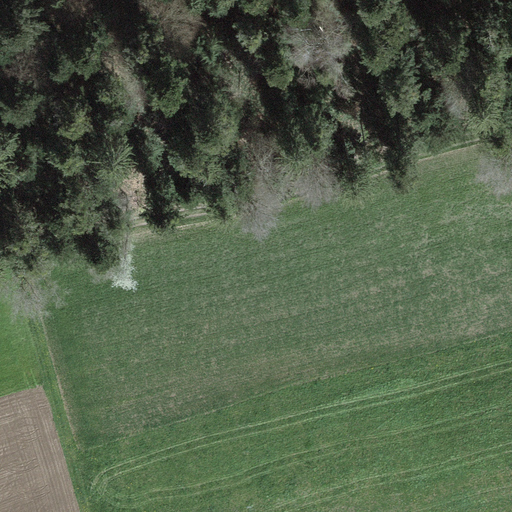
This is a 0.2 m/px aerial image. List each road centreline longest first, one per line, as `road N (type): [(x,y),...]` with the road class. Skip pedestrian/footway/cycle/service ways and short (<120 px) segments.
road 1 (track): [(511,133),(389,158),(0,284)]
road 2 (track): [(82,511),(19,277)]
